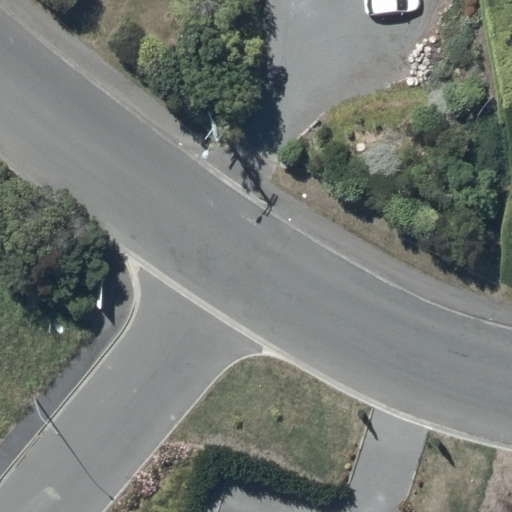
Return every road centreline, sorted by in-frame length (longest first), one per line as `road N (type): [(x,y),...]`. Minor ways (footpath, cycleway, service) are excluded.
road 1 (residential): [(242,257),(33,511)]
road 2 (residential): [(0,78),(242,257)]
road 3 (residential): [(242,257),(367,331),(511,387)]
